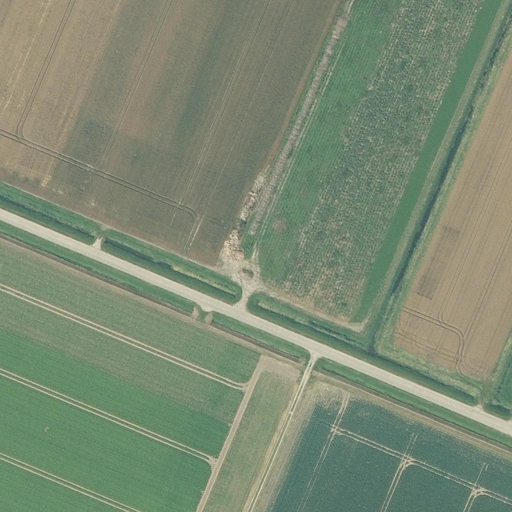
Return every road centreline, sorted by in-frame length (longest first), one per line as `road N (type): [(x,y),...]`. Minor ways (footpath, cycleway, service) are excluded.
road 1 (unclassified): [(511,431),(0,214)]
road 2 (track): [(248,511),(317,348)]
